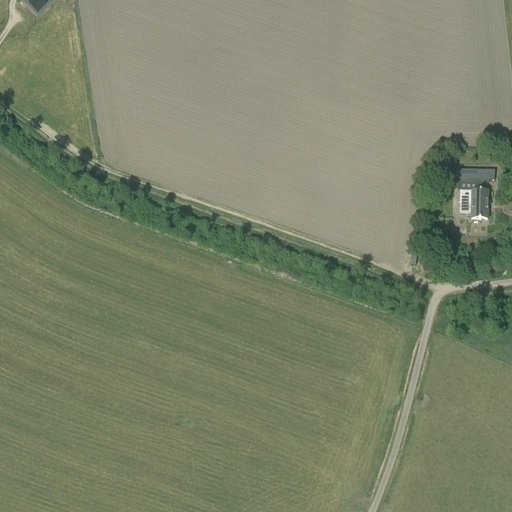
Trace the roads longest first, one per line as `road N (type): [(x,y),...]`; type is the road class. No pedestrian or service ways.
road 1 (track): [(439,289),(101,168),(0,97)]
road 2 (unclassified): [(372,511),(439,289),(511,282)]
